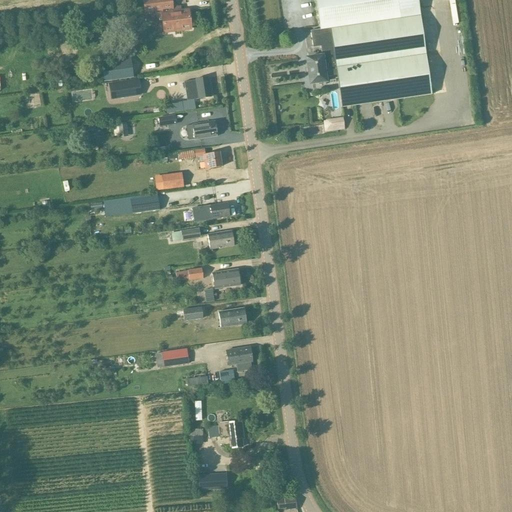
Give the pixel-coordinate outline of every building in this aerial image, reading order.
[(162,14),(164,33),(191,29),(188,11),(172,13),(171,9),(172,9),(171,0),(146,0),(144,0),(145,12),(162,10),(163,14),(162,14)] [(310,31),(312,41),(313,48),(320,47),(321,56),(306,58),(310,84),(326,81),(325,77),(337,75),(341,107),(431,94),(417,0),(315,0),(320,30),(310,31)] [(167,56),(137,60),(139,76),(169,72),(167,56)] [(100,80),(130,78),(128,58),(98,60),(100,80)] [(192,95),(197,94),(198,99),(211,98),(208,77),(195,79),(196,84),(190,84),(192,95)] [(109,86),(111,99),(141,95),(139,82),(109,86)] [(182,101),(175,102),(176,112),(183,111),(182,101)] [(175,115),(158,117),(159,127),(176,124),(175,115)] [(326,131),(344,129),(343,119),(324,121),(326,131)] [(192,125),(194,140),(217,136),(215,121),(192,125)] [(194,158),(203,157),(205,170),(221,167),(219,152),(204,155),(203,149),(193,150),(194,158)] [(193,150),(177,153),(178,160),(194,158),(193,150)] [(182,176),(163,178),(164,190),(184,188),(182,176)] [(131,200),(133,213),(159,209),(157,196),(131,200)] [(209,206),(212,220),(230,217),(227,203),(209,206)] [(90,236),(101,236),(101,224),(90,225),(90,236)] [(170,232),(172,243),(199,239),(197,229),(170,232)] [(207,235),(210,250),(234,246),(231,231),(207,235)] [(189,281),(203,279),(202,268),(187,270),(189,281)] [(215,289),(220,288),(240,285),(237,269),(212,273),(215,289)] [(214,302),(212,289),(204,290),(206,303),(214,302)] [(201,308),(181,311),(182,320),(202,318),(201,308)] [(218,312),(220,328),(246,324),(243,308),(218,312)] [(248,365),(250,362),(252,362),(250,347),(226,351),(228,366),(243,363),(246,365),(248,365)] [(187,349),(162,352),(164,367),(189,364),(187,349)] [(234,380),(233,370),(225,371),(226,381),(234,380)] [(207,376),(186,379),(187,387),(208,384),(207,376)] [(208,439),(220,437),(230,436),(231,448),(243,447),(242,439),(243,439),(241,421),(218,424),(218,425),(206,426),(208,439)] [(202,430),(187,431),(188,439),(203,438),(202,430)] [(224,489),(223,473),(193,474),(194,490),(224,489)] [(293,495),(279,497),(276,497),(278,509),(295,506),(293,495)]
